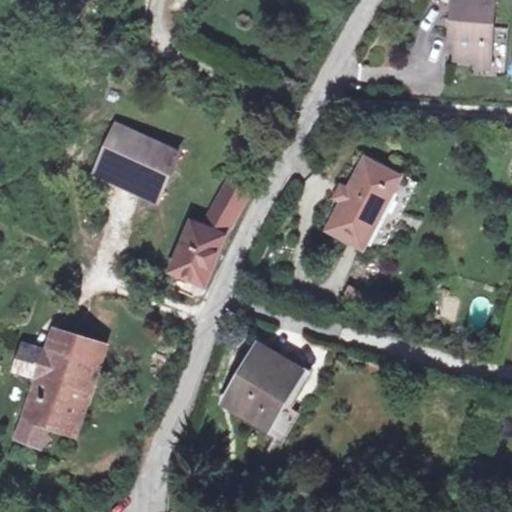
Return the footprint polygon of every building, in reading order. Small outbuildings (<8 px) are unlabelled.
[(493,3),(451,2),(449,32),(458,33),(457,64),(491,65),(493,3)] [(117,125),(94,163),(151,199),(177,159),(117,125)] [(323,241),(381,266),(422,171),(365,146),(323,241)] [(228,233),(253,198),(227,185),(200,235),(191,232),(170,271),(205,289),(228,233)] [(52,317),(45,341),(99,357),(106,335),(52,317)] [(99,357),(45,341),(41,353),(34,377),(19,423),(46,431),(55,434),(60,421),(77,428),(99,357)] [(11,370),(34,377),(41,353),(20,347),(11,370)] [(229,399),(269,426),(305,374),(264,347),(229,399)] [(37,455),(46,431),(19,423),(12,448),(37,455)]
